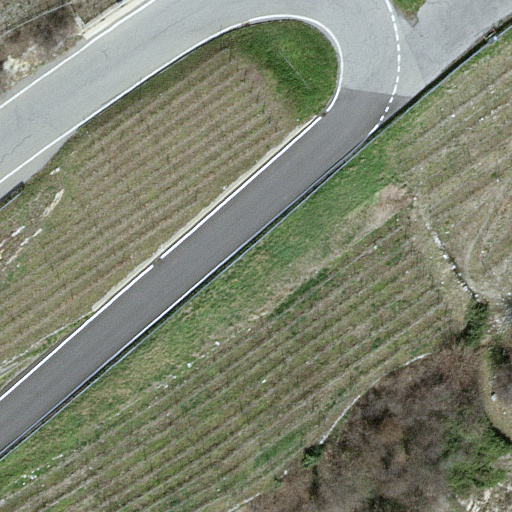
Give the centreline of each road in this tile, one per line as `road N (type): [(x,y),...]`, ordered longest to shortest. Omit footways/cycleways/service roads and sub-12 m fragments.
road 1 (unclassified): [(0,428),(337,134),(363,104),(374,67)]
road 2 (unclassified): [(212,0),(0,142)]
